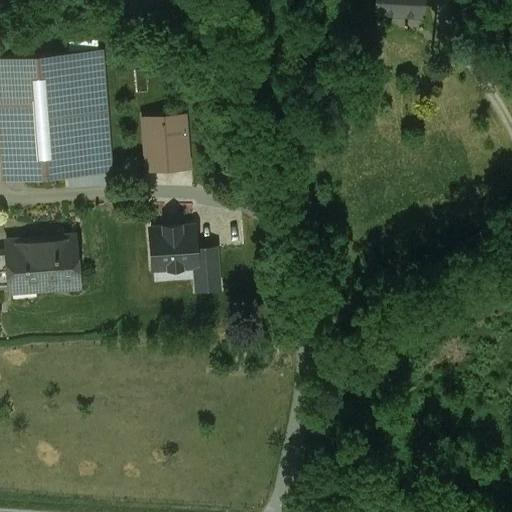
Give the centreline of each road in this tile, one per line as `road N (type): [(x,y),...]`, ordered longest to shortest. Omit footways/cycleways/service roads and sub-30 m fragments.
road 1 (track): [(207,0),(312,333),(280,511)]
road 2 (track): [(511,307),(454,339),(409,409),(323,499),(281,508)]
road 3 (track): [(307,317),(468,234),(511,192)]
road 4 (track): [(511,135),(443,0)]
